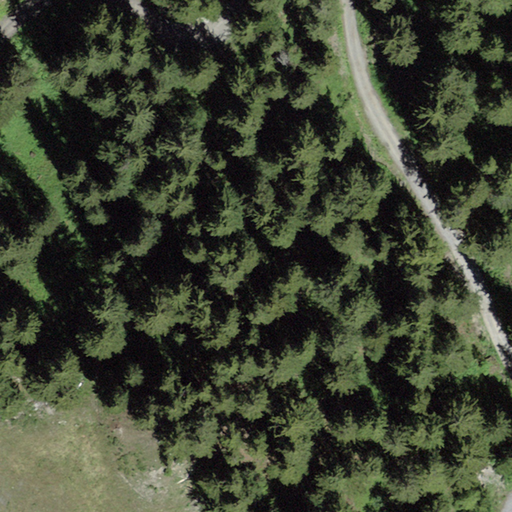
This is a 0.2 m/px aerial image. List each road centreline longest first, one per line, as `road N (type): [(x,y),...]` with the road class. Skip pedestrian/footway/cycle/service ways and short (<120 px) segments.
road 1 (track): [(511,351),(441,204),(376,117),(359,75),(347,0)]
road 2 (track): [(117,0),(175,33),(204,33),(245,0)]
